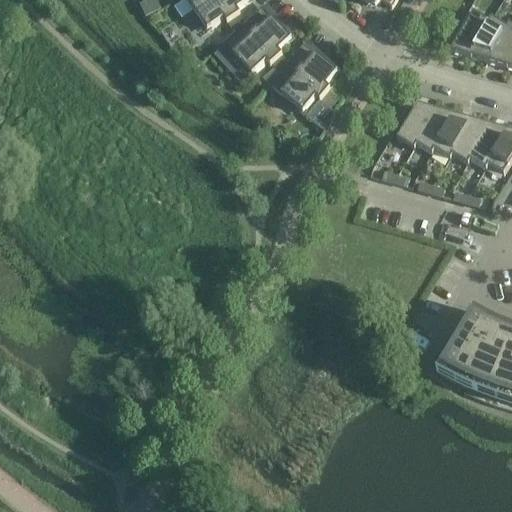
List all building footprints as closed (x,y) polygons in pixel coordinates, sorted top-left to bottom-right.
[(154,0),(139,8),(147,19),(160,13),(154,0)] [(236,14),(251,4),(248,0),(183,0),(207,35),(223,23),(226,28),(240,19),(236,14)] [(356,0),(360,3),(374,12),(380,4),(391,12),(398,0),(356,0)] [(261,12),(222,48),(251,80),(266,66),(270,71),(282,60),(278,56),(291,44),(281,30),(279,31),(261,12)] [(449,57),(468,62),(492,23),(490,22),(488,27),(473,18),(467,27),(449,57)] [(492,23),(468,62),(486,67),(509,29),(508,28),(506,32),(492,23)] [(511,30),(509,29),(486,67),(504,72),(511,59),(511,30)] [(279,78),(269,90),(279,99),(302,118),(315,103),(317,105),(318,106),(319,106),(329,114),(339,102),(343,105),(352,90),(341,80),(329,93),(325,90),(337,76),(325,65),(324,66),(313,58),(303,49),(287,68),(279,78)] [(191,60),(186,65),(194,75),(201,68),(195,61),(191,60)] [(414,155),(416,151),(415,151),(436,115),(417,110),(396,145),(414,155)] [(415,151),(416,151),(431,161),(434,156),(432,155),(454,121),(436,115),(415,151)] [(432,155),(434,156),(449,166),(451,162),(450,161),(472,126),(454,121),(432,155)] [(450,161),(451,162),(467,171),(470,167),(468,165),(490,131),(472,126),(450,161)] [(468,165),(470,167),(485,176),(488,171),(486,170),(507,136),(490,131),(468,165)] [(486,170),(488,171),(503,180),(511,165),(511,137),(507,136),(486,170)] [(383,177),(381,185),(394,189),(396,180),(383,177)] [(396,180),(394,189),(406,192),(408,184),(396,180)] [(419,187),(417,195),(429,199),(431,191),(419,187)] [(431,191),(429,199),(441,202),(444,194),(431,191)] [(455,197),(452,205),(464,209),(467,201),(455,197)] [(467,201),(464,209),(477,212),(479,204),(467,201)] [(473,315),(436,376),(435,376),(446,382),(456,388),(467,393),(469,389),(497,400),(511,404),(511,341),(493,334),(486,330),(488,325),(496,329),(496,328),(473,315)]
